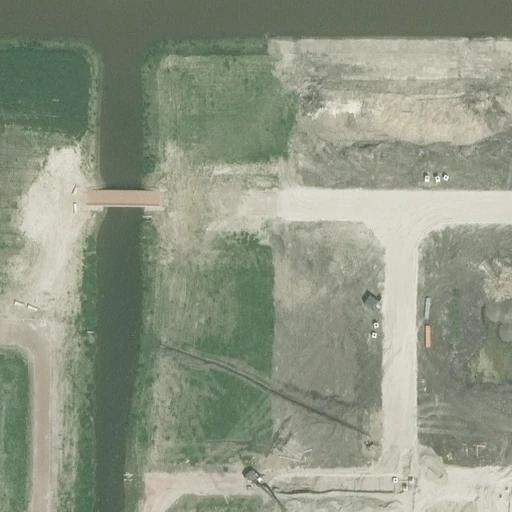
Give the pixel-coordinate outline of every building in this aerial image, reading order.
[(0,200),(4,201),(4,209),(16,209),(16,196),(6,196),(7,129),(17,129),(17,83),(0,83),(0,200)] [(201,118),(201,136),(214,136),(214,151),(249,152),(249,133),(272,134),(272,99),(247,99),(247,102),(215,101),(215,118),(201,118)] [(290,100),(290,125),(302,125),(301,152),(325,153),(326,105),(303,105),(303,100),(290,100)] [(326,105),(325,153),(326,153),(326,150),(350,151),(350,126),(362,126),(362,100),(349,100),(348,105),(326,105)] [(386,101),(386,126),(398,126),(397,151),(421,151),(422,106),(399,106),(399,101),(386,101)] [(422,106),(421,151),(446,152),(446,127),(458,127),(458,102),(445,101),(445,106),(422,106)] [(482,102),(482,127),(493,127),(493,152),(511,152),(511,106),(495,107),(495,102),(482,102)] [(292,276),(292,301),(305,301),(305,296),(328,297),(328,249),(327,249),(327,251),(304,251),(304,276),(292,276)] [(328,249),(328,297),(350,297),(350,302),(364,302),(364,277),(352,276),(352,249),(328,249)] [(455,278),(455,303),(469,303),(469,298),(491,298),(492,251),(468,251),(467,278),(455,278)] [(492,251),(491,298),(511,298),(511,253),(493,253),(493,251),(492,251)] [(454,411),(454,412),(502,413),(502,390),(507,390),(507,377),(482,377),(482,388),(457,388),(457,411),(454,411)] [(290,400),(290,425),(302,425),(302,450),(325,450),(325,453),(326,453),(326,405),(304,405),(304,400),(290,400)] [(326,405),(326,453),(350,453),(350,426),(362,426),(362,400),(349,400),(349,405),(326,405)] [(454,412),(454,436),(481,437),(481,449),(507,449),(507,435),(502,435),(502,413),(454,412)]
